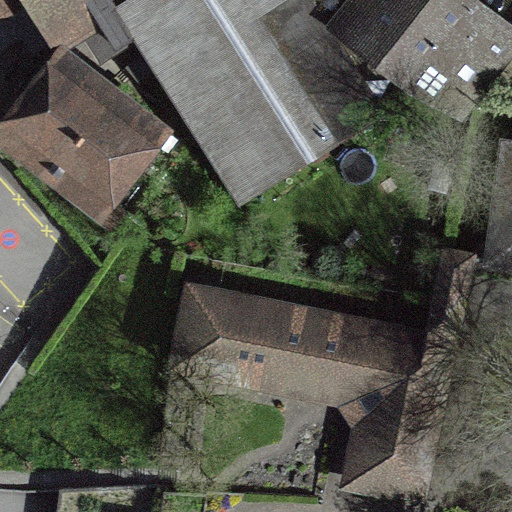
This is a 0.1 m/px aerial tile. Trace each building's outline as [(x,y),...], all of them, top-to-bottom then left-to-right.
[(340,51),(307,0),(0,0),(0,19),(29,1),(57,44),(85,27),(102,54),(137,32),(241,198),(378,112),(340,51)] [(455,105),(509,40),(458,0),(379,0),(348,40),(407,87),(455,105)] [(95,191),(144,130),(64,67),(13,131),(15,133),(8,142),(111,223),(120,211),(109,202),(95,191)] [(511,143),(504,142),(488,259),(488,261),(511,263),(511,143)] [(511,342),(177,297),(158,437),(511,484),(511,342)] [(152,511),(156,486),(61,489),(57,511),(152,511)]
